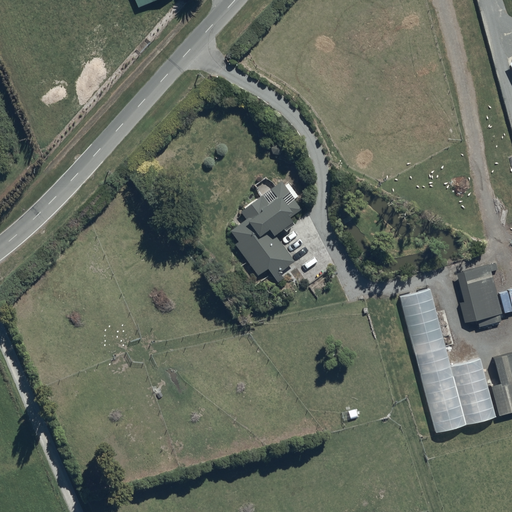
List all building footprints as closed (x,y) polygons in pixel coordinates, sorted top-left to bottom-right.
[(133,0),(137,8),(156,0),(133,0)] [(245,219),(230,231),(237,241),(234,244),(257,275),(266,268),(277,282),(283,278),(279,273),(294,262),(275,235),(283,229),(283,230),(293,223),(287,215),(292,212),(293,214),(300,210),(293,200),(297,197),(288,183),(284,185),(281,181),(240,211),(245,219)] [(495,263),(455,273),(463,302),(459,303),(464,323),(476,319),(478,326),(500,320),(499,314),(501,314),(490,272),(497,270),(495,263)] [(430,288),(398,296),(434,433),(495,418),(479,358),(450,365),(430,288)] [(511,351),(492,357),(499,383),(489,385),(497,416),(511,411),(511,351)]
